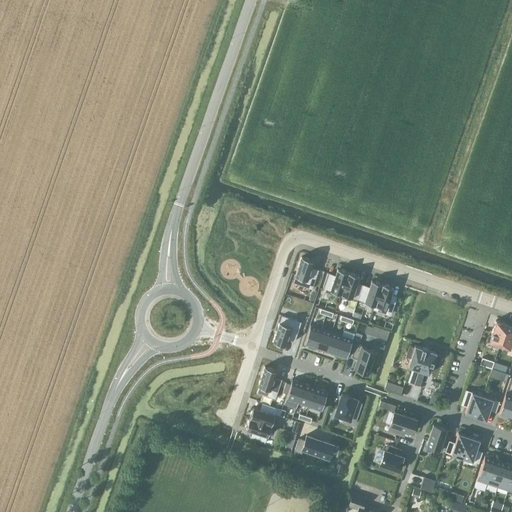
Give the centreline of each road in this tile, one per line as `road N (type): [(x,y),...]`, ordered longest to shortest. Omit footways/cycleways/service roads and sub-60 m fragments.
road 1 (residential): [(487,300),(299,238),(288,245),(260,327),(250,335)]
road 2 (tertiary): [(167,288),(178,204),(250,0)]
road 3 (tertiary): [(72,511),(116,386),(151,341)]
road 4 (residential): [(449,417),(487,300)]
